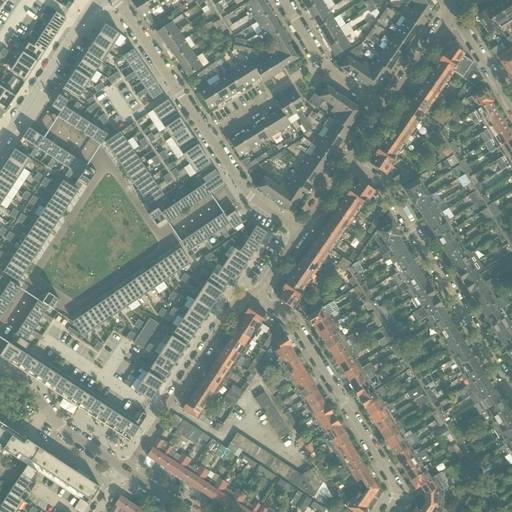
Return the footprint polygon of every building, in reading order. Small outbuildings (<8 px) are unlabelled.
[(151,13),(143,0),(136,0),(132,3),(142,19),(151,13)] [(143,0),(151,13),(160,7),(156,0),(143,0)] [(206,6),(201,10),(204,14),(209,10),(212,8),(207,0),(204,2),(206,6)] [(250,0),(245,4),(251,13),(265,4),(262,0),(250,0)] [(302,0),(302,1),(307,10),(322,1),(321,0),(302,0)] [(323,0),(322,1),(307,10),(313,19),(328,10),(334,6),(330,0),(323,0)] [(370,0),(369,0),(364,3),(365,6),(368,11),(375,6),(370,0)] [(406,6),(411,10),(412,10),(425,19),(434,6),(429,0),(413,0),(412,1),(411,0),(406,4),(406,6)] [(507,0),(505,0),(498,5),(508,22),(510,24),(511,22),(511,6),(507,0)] [(218,3),(214,5),(220,15),(224,13),(218,3)] [(251,13),(256,22),(271,13),(265,4),(251,13)] [(498,5),(488,11),(499,28),(501,31),(510,25),(498,5)] [(365,6),(355,12),(358,17),(368,11),(365,6)] [(499,28),(488,11),(487,9),(477,15),(477,16),(476,18),(476,20),(478,22),(480,21),(481,22),(488,32),(494,28),(495,30),(499,28)] [(313,19),(319,29),(333,19),(328,10),(313,19)] [(411,10),(406,19),(421,29),(427,20),(425,19),(412,10),(411,10)] [(51,20),(50,21),(61,28),(66,19),(63,18),(56,13),(51,20)] [(262,32),(277,23),(271,13),(256,22),(257,23),(262,32)] [(226,16),(222,18),(228,28),(232,26),(226,16)] [(333,19),(319,29),(324,38),(339,29),(339,28),(345,25),(339,16),(333,19)] [(164,27),(156,32),(162,41),(163,42),(178,31),(190,23),(189,22),(185,17),(174,25),(172,22),(164,27)] [(406,19),(399,28),(414,38),(418,32),(419,33),(421,29),(406,19)] [(49,23),(45,30),(55,37),(61,28),(50,21),(49,23)] [(257,23),(251,26),(256,35),(262,32),(257,23)] [(262,32),(268,41),(284,31),(282,28),(280,28),(277,23),(262,32)] [(105,25),(99,34),(114,44),(120,35),(105,25)] [(399,28),(393,37),(408,46),(414,38),(399,28)] [(327,44),(329,48),(345,38),(339,29),(324,38),(328,43),(327,44)] [(40,37),(39,38),(49,45),(55,37),(45,30),(40,37)] [(178,31),(163,42),(165,45),(166,44),(170,50),(184,39),(180,34),(178,31)] [(267,51),(268,54),(286,43),(287,42),(290,41),(284,31),(268,41),(272,48),(267,51)] [(99,34),(93,43),(108,53),(114,44),(99,34)] [(393,37),(387,46),(401,55),(408,46),(393,37)] [(38,40),(33,47),(44,54),(49,45),(39,38),(38,40)] [(345,38),(329,48),(335,57),(351,47),(345,38)] [(170,50),(176,59),(190,49),(184,39),(170,50)] [(493,49),(496,54),(508,47),(504,40),(500,43),(501,44),(493,49)] [(28,43),(22,53),(38,63),(44,54),(33,47),(28,43)] [(93,43),(87,52),(102,62),(108,53),(93,43)] [(286,43),(268,54),(270,57),(274,62),(293,50),(289,45),(288,46),(286,43)] [(351,51),(339,68),(374,92),(382,81),(386,75),(383,73),(385,71),(375,64),(375,63),(372,61),(369,66),(364,62),(361,67),(356,63),(362,54),(361,52),(364,49),(361,45),(351,51)] [(387,46),(381,54),(396,65),(399,62),(398,61),(401,55),(387,46)] [(451,48),(446,55),(483,80),(483,79),(473,63),(463,56),(462,53),(461,52),(462,52),(455,47),(454,48),(454,47),(451,48)] [(511,47),(497,57),(506,71),(511,67),(511,47)] [(176,59),(182,68),(196,58),(190,49),(176,59)] [(133,50),(123,57),(129,65),(139,59),(139,58),(133,50)] [(293,50),(274,62),(280,73),(283,71),(281,69),(298,58),(293,50)] [(84,57),(81,62),(96,72),(102,62),(87,52),(84,57)] [(22,53),(16,62),(32,72),(38,63),(22,53)] [(445,53),(439,61),(454,72),(454,73),(473,86),(483,80),(446,55),(445,53)] [(381,54),(375,63),(375,64),(385,71),(390,74),(396,65),(381,54)] [(270,57),(262,62),(272,78),(280,73),(274,62),(270,57)] [(139,59),(129,65),(133,72),(134,74),(135,74),(145,67),(139,58),(139,59)] [(196,58),(182,68),(188,77),(202,67),(196,58)] [(250,61),(240,68),(250,85),(260,78),(253,67),(250,61)] [(439,61),(433,70),(451,82),(453,78),(451,77),(454,73),(454,72),(439,61)] [(16,62),(10,72),(25,82),(32,72),(16,62)] [(81,62),(75,71),(90,81),(95,84),(101,75),(96,72),(81,62)] [(254,67),(253,67),(260,78),(262,81),(264,83),(272,78),(262,62),(260,63),(254,67)] [(145,67),(135,74),(136,76),(140,82),(140,83),(151,76),(145,67)] [(207,68),(200,73),(202,76),(209,71),(207,68)] [(240,68),(229,74),(240,91),(250,85),(240,68)] [(433,70),(428,78),(443,89),(446,84),(448,86),(451,82),(433,70)] [(69,80),(84,90),(90,81),(75,71),(69,80)] [(229,74),(219,80),(230,97),(240,91),(229,74)] [(151,76),(140,83),(145,89),(146,91),(156,84),(157,84),(151,76)] [(428,78),(422,86),(439,98),(442,95),(440,93),(443,89),(428,78)] [(69,80),(63,89),(78,99),(84,90),(69,80)] [(219,80),(209,87),(220,103),(230,97),(219,80)] [(156,84),(146,91),(147,93),(152,99),(152,100),(162,93),(157,84),(156,84)] [(332,120),(334,122),(348,131),(348,130),(362,110),(326,86),(319,97),(314,94),(308,103),(317,109),(323,101),(333,107),(330,112),(335,115),(332,120)] [(422,86),(416,94),(432,105),(435,101),(437,102),(439,98),(422,86)] [(220,103),(209,87),(199,93),(209,110),(220,103)] [(465,92),(461,89),(456,96),(460,99),(465,92)] [(470,98),(466,100),(470,106),(473,104),(477,111),(491,103),(493,102),(485,89),(476,94),(470,98)] [(6,91),(0,99),(0,108),(5,112),(16,97),(6,91)] [(295,92),(287,98),(296,113),(305,107),(295,92)] [(416,94),(410,104),(427,116),(430,111),(428,110),(432,105),(416,94)] [(52,105),(52,106),(61,111),(62,112),(65,107),(68,101),(59,95),(59,96),(52,105)] [(278,103),(276,104),(278,107),(279,109),(281,108),(287,119),(296,113),(287,98),(278,103)] [(454,99),(450,105),(454,108),(458,102),(454,99)] [(167,100),(152,111),(158,120),(174,109),(167,100)] [(474,125),(481,121),(497,112),(491,103),(477,111),(476,112),(469,117),(474,125)] [(410,104),(403,113),(419,124),(421,120),(424,121),(427,116),(410,104)] [(454,108),(450,105),(445,113),(449,116),(454,108)] [(57,117),(56,118),(57,118),(58,117),(66,122),(67,123),(73,113),(71,111),(65,107),(62,112),(61,111),(60,112),(58,115),(57,117)] [(276,111),(270,114),(281,131),(291,124),(287,119),(281,108),(279,109),(276,111)] [(159,120),(153,124),(159,133),(165,129),(180,118),(174,109),(158,120),(159,120)] [(497,112),(481,121),(484,126),(482,127),(485,131),(502,120),(497,112)] [(73,113),(67,123),(74,128),(75,129),(82,118),(75,114),(73,113)] [(403,113),(397,121),(414,133),(417,130),(415,128),(419,124),(403,113)] [(448,121),(445,125),(448,129),(451,127),(460,121),(453,113),(448,121)] [(270,114),(260,121),(270,137),(281,131),(270,114)] [(443,116),(439,123),(442,125),(443,125),(447,119),(443,116)] [(82,118),(75,129),(83,134),(84,134),(90,124),(82,118)] [(180,118),(165,129),(171,137),(171,138),(186,127),(180,118)] [(306,119),(302,122),(305,127),(310,124),(306,119)] [(485,131),(479,135),(484,144),(508,129),(502,120),(485,131)] [(260,121),(249,127),(260,144),(270,137),(260,121)] [(397,121),(392,129),(407,140),(410,136),(412,137),(414,133),(397,121)] [(302,122),(300,123),(306,133),(313,129),(310,124),(305,127),(302,122)] [(334,122),(328,130),(344,141),(350,132),(350,131),(348,130),(348,131),(334,122)] [(90,124),(84,134),(91,139),(92,140),(99,129),(98,129),(93,125),(90,124)] [(437,124),(431,133),(435,136),(437,134),(441,128),(441,127),(437,124)] [(171,138),(165,142),(171,151),(177,147),(192,136),(186,127),(171,138)] [(249,127),(239,134),(249,151),(260,144),(249,127)] [(29,128),(22,138),(35,147),(37,148),(44,138),(43,138),(39,135),(29,128)] [(99,129),(92,140),(100,145),(101,145),(107,135),(99,129)] [(392,129),(386,138),(403,150),(405,146),(404,145),(407,140),(392,129)] [(484,144),(489,153),(496,149),(511,138),(511,136),(508,129),(484,144)] [(328,130),(322,139),(337,149),(341,143),(342,144),(344,141),(328,130)] [(120,133),(105,143),(111,152),(126,141),(120,132),(120,133)] [(249,151),(239,134),(228,140),(239,157),(249,151)] [(192,136),(177,147),(183,155),(183,156),(198,146),(192,136)] [(44,138),(37,148),(39,150),(45,153),(45,154),(52,143),(44,138),(45,137),(44,137),(44,138)] [(126,141),(111,152),(117,161),(133,150),(138,147),(132,138),(127,142),(126,141)] [(386,138),(380,146),(395,157),(399,152),(400,153),(403,150),(386,138)] [(511,138),(496,149),(498,153),(500,152),(503,157),(511,151),(511,138)] [(322,139),(316,148),(331,158),(337,149),(322,139)] [(452,142),(449,144),(450,147),(453,152),(457,149),(454,144),(452,142)] [(52,143),(45,154),(52,158),(54,159),(61,149),(52,143)] [(198,146),(183,156),(189,164),(189,165),(204,155),(198,146)] [(297,147),(296,148),(306,154),(308,151),(300,146),(297,147)] [(380,146),(374,154),(392,166),(390,164),(395,157),(380,146)] [(447,146),(439,150),(442,154),(444,158),(452,154),(447,146)] [(316,148),(310,157),(325,166),(331,158),(316,148)] [(54,159),(56,161),(63,165),(70,155),(69,154),(61,149),(54,159)] [(15,150),(9,159),(24,169),(30,160),(15,150)] [(133,150),(117,161),(123,170),(124,170),(138,160),(139,159),(133,150)] [(511,151),(503,157),(495,162),(501,171),(507,167),(511,163),(511,151)] [(266,153),(255,160),(258,163),(268,157),(266,153)] [(392,166),(374,154),(375,155),(374,156),(376,157),(370,164),(389,177),(392,173),(388,171),(392,166)] [(442,154),(434,159),(435,159),(437,163),(444,158),(442,154)] [(63,165),(69,169),(71,171),(78,160),(70,155),(63,165)] [(204,155),(189,165),(195,174),(211,164),(204,155)] [(451,167),(457,163),(453,156),(446,159),(447,160),(451,166),(451,167)] [(310,157),(304,165),(319,175),(325,166),(310,157)] [(9,159),(3,168),(18,178),(24,169),(9,159)] [(138,160),(124,170),(129,179),(130,179),(145,169),(139,159),(138,160)] [(252,167),(250,163),(248,159),(242,163),(246,170),(252,167)] [(434,159),(425,164),(427,168),(437,163),(435,159),(434,159)] [(71,171),(73,172),(80,176),(80,177),(80,176),(87,166),(78,160),(71,171)] [(268,160),(259,166),(265,176),(275,170),(268,160)] [(446,169),(451,166),(447,160),(443,163),(446,169)] [(464,160),(459,162),(464,170),(468,167),(464,160)] [(304,165),(298,174),(314,185),(315,182),(315,181),(319,175),(304,165)] [(77,181),(77,182),(82,185),(86,188),(90,183),(96,172),(87,166),(80,176),(80,177),(77,181)] [(451,170),(450,171),(456,180),(465,175),(459,166),(451,170)] [(3,168),(0,172),(0,179),(12,187),(18,178),(3,168)] [(145,169),(130,179),(136,187),(136,188),(151,178),(145,169)] [(407,176),(402,173),(393,179),(393,181),(397,187),(409,179),(407,176)] [(298,174),(292,183),(305,192),(305,193),(307,194),(307,193),(314,185),(298,174)] [(205,183),(204,185),(211,194),(211,195),(225,185),(218,175),(216,176),(205,183)] [(262,180),(258,186),(262,189),(260,191),(287,210),(288,207),(293,210),(303,196),(300,194),(302,191),(305,193),(305,192),(292,183),(289,181),(286,186),(281,182),(278,187),(264,177),(262,180)] [(466,177),(462,179),(466,186),(470,183),(466,177)] [(470,180),(475,187),(479,185),(474,177),(470,180)] [(151,178),(136,188),(142,196),(142,197),(157,187),(151,178)] [(403,189),(409,198),(425,188),(422,183),(424,182),(421,178),(403,189)] [(0,179),(0,192),(6,196),(12,200),(18,191),(12,187),(0,179)] [(63,181),(57,190),(72,200),(78,191),(63,181)] [(354,188),(353,188),(352,189),(368,199),(371,194),(375,197),(377,193),(359,181),(354,188)] [(202,186),(195,190),(202,200),(202,201),(210,195),(211,196),(212,196),(211,195),(211,194),(204,185),(203,185),(202,186)] [(157,187),(142,197),(148,206),(164,196),(157,187)] [(351,188),(346,196),(361,207),(365,202),(365,203),(368,199),(352,189),(351,188)] [(414,206),(416,205),(432,195),(429,191),(428,193),(425,188),(409,198),(414,206)] [(57,191),(51,199),(66,209),(72,200),(57,190),(57,191)] [(189,195),(187,196),(193,206),(194,207),(202,201),(202,200),(195,190),(195,191),(189,195)] [(475,192),(468,196),(473,205),(481,200),(475,192)] [(416,205),(421,214),(439,203),(436,199),(434,200),(432,195),(416,205)] [(486,195),(482,198),(486,204),(490,202),(486,195)] [(185,198),(178,202),(185,212),(194,207),(193,206),(187,196),(186,196),(185,198)] [(346,196),(340,204),(359,218),(363,221),(366,217),(358,211),(361,207),(346,196)] [(51,200),(45,209),(60,218),(60,219),(66,209),(51,199),(51,200)] [(481,200),(473,205),(478,213),(486,209),(481,200)] [(170,208),(176,218),(177,218),(185,212),(178,202),(172,206),(170,208)] [(381,204),(379,207),(382,209),(386,212),(388,211),(383,203),(381,204)] [(421,214),(426,222),(442,213),(439,208),(441,207),(439,203),(421,214)] [(340,204),(334,213),(348,222),(350,223),(354,226),(359,218),(353,214),(340,204)] [(491,204),(487,206),(491,213),(495,211),(491,204)] [(168,209),(161,214),(167,224),(168,224),(177,218),(176,218),(170,208),(168,209)] [(45,209),(39,218),(54,228),(60,219),(60,218),(45,209)] [(153,213),(149,216),(158,230),(159,231),(168,224),(167,224),(161,214),(161,213),(158,209),(153,213)] [(382,209),(378,216),(382,218),(386,212),(382,209)] [(478,213),(478,214),(483,222),(488,220),(492,217),(486,209),(478,213)] [(214,219),(221,229),(221,230),(223,228),(229,224),(226,219),(227,219),(227,218),(223,212),(222,213),(223,214),(219,216),(214,219)] [(227,219),(226,219),(229,224),(233,229),(242,223),(236,213),(235,213),(227,219)] [(334,213),(329,221),(346,233),(349,229),(347,228),(350,223),(334,213)] [(382,222),(374,235),(378,233),(385,245),(397,237),(398,238),(399,237),(395,229),(398,227),(389,213),(388,214),(382,222)] [(426,222),(432,231),(449,220),(447,216),(445,217),(442,213),(426,222)] [(494,218),(499,225),(503,223),(498,215),(494,218)] [(39,218),(33,227),(48,237),(54,228),(39,218)] [(206,225),(212,235),(220,231),(221,230),(221,229),(214,219),(206,225)] [(432,231),(437,239),(453,230),(450,225),(452,223),(449,220),(432,231)] [(329,221),(323,229),(339,240),(342,235),(344,236),(346,233),(329,221)] [(197,231),(204,241),(206,240),(206,239),(212,235),(206,225),(197,231)] [(252,234),(251,235),(260,242),(261,242),(267,233),(266,233),(256,226),(252,234)] [(371,226),(367,232),(370,234),(370,235),(375,228),(371,226)] [(33,227),(27,236),(42,246),(48,237),(33,227)] [(498,228),(494,230),(498,237),(502,235),(498,228)] [(323,229),(316,239),(332,250),(333,248),(335,249),(337,246),(335,245),(339,240),(323,229)] [(437,239),(442,248),(460,237),(457,233),(455,234),(453,230),(437,239)] [(189,236),(189,237),(195,247),(196,247),(203,242),(204,241),(197,231),(189,236)] [(378,233),(374,235),(372,237),(379,249),(385,245),(378,233)] [(249,237),(245,244),(255,250),(255,251),(261,242),(260,242),(251,235),(250,235),(249,237)] [(21,245),(36,255),(42,246),(27,236),(21,245)] [(364,236),(359,242),(363,245),(368,239),(364,236)] [(189,237),(180,242),(183,246),(186,251),(187,253),(196,247),(195,247),(189,237)] [(379,249),(377,250),(383,258),(385,257),(386,257),(403,246),(398,238),(397,237),(385,245),(379,249)] [(442,248),(447,256),(463,246),(460,242),(462,241),(460,237),(442,248)] [(316,239),(310,248),(326,259),(329,254),(331,255),(333,252),(331,251),(332,250),(316,239)] [(359,242),(355,248),(359,251),(363,245),(359,242)] [(239,252),(249,259),(250,259),(255,251),(255,250),(245,244),(239,252)] [(15,254),(30,264),(36,255),(21,245),(15,254)] [(390,259),(393,264),(408,254),(403,246),(386,257),(388,261),(390,259)] [(447,256),(453,265),(470,254),(470,253),(468,250),(466,251),(463,246),(447,256)] [(180,248),(171,254),(181,269),(181,270),(190,263),(180,248)] [(310,248),(304,256),(321,268),(322,268),(327,272),(333,264),(326,259),(310,248)] [(234,249),(228,258),(243,268),(244,268),(250,259),(249,259),(239,252),(234,249)] [(470,254),(453,265),(458,273),(474,263),(478,260),(473,252),(470,253),(470,254)] [(352,253),(348,259),(352,262),(356,255),(352,253)] [(9,263),(24,273),(30,264),(15,254),(9,263)] [(171,255),(162,261),(172,276),(181,270),(181,269),(171,254),(171,255)] [(393,270),(396,274),(413,263),(408,254),(393,264),(396,269),(393,270)] [(304,256),(298,265),(314,275),(318,270),(319,271),(321,268),(304,256)] [(228,258),(222,267),(238,277),(244,268),(243,268),(228,258)] [(342,258),(339,264),(346,269),(350,264),(342,258)] [(458,273),(457,274),(463,284),(479,274),(478,273),(480,271),(484,269),(481,265),(478,260),(474,263),(458,273)] [(162,261),(153,267),(163,282),(172,276),(162,261)] [(357,262),(352,265),(356,272),(358,274),(363,271),(357,262)] [(3,272),(4,273),(18,283),(24,273),(9,263),(3,272)] [(396,274),(392,277),(397,285),(401,282),(403,281),(419,271),(413,263),(396,274)] [(298,265),(293,273),(310,285),(313,281),(311,280),(314,275),(298,265)] [(153,267),(144,273),(154,288),(158,294),(167,288),(163,282),(153,267)] [(222,267),(217,276),(228,283),(227,284),(231,287),(238,277),(222,267)] [(401,282),(397,285),(402,293),(406,291),(424,279),(419,271),(403,281),(401,282)] [(144,273),(135,279),(145,294),(154,288),(144,273)] [(212,273),(207,282),(222,292),(227,284),(228,283),(217,276),(216,276),(212,273)] [(293,273),(287,281),(303,292),(306,287),(308,288),(310,285),(293,273)] [(469,294),(470,293),(486,283),(485,282),(484,283),(482,279),(484,277),(481,273),(479,275),(479,274),(463,284),(469,294)] [(356,284),(352,277),(348,280),(352,286),(356,284)] [(135,279),(126,285),(127,287),(136,300),(145,294),(135,279)] [(424,279),(406,291),(408,294),(411,299),(413,298),(414,297),(416,296),(429,288),(424,279)] [(486,283),(470,293),(475,301),(493,290),(497,288),(491,279),(485,282),(486,283)] [(287,281),(281,289),(282,290),(299,301),(301,297),(300,296),(303,292),(287,281)] [(10,282),(4,291),(14,297),(15,297),(20,289),(20,288),(10,282)] [(206,282),(201,291),(216,301),(222,292),(207,282),(206,282)] [(364,284),(361,287),(365,294),(369,291),(364,284)] [(117,291),(121,297),(127,306),(128,307),(136,300),(127,287),(126,285),(117,291)] [(362,294),(357,286),(352,289),(358,297),(362,294)] [(411,299),(410,300),(416,309),(418,307),(420,306),(420,307),(436,297),(430,287),(429,288),(416,296),(414,297),(413,298),(411,299)] [(299,301),(282,290),(282,291),(283,292),(278,299),(296,312),(299,308),(296,306),(299,301)] [(475,301),(481,310),(496,300),(493,295),(495,294),(493,290),(475,301)] [(0,300),(8,306),(9,306),(15,297),(14,297),(4,291),(0,297),(0,300)] [(38,300),(48,307),(49,307),(53,310),(54,310),(60,300),(49,294),(44,291),(38,300)] [(108,297),(108,298),(118,312),(119,313),(128,307),(127,306),(121,297),(117,291),(108,297)] [(201,291),(195,300),(210,310),(216,301),(201,291)] [(334,292),(327,296),(327,297),(330,300),(336,296),(334,292)] [(496,300),(481,310),(486,318),(504,308),(507,306),(510,304),(507,300),(504,295),(496,300)] [(418,322),(426,317),(442,308),(442,307),(436,297),(420,307),(421,308),(413,314),(418,322)] [(99,304),(109,319),(110,319),(119,313),(118,312),(108,298),(99,304)] [(0,313),(3,315),(9,306),(8,306),(0,300),(0,313)] [(38,300),(32,309),(43,315),(44,314),(48,307),(49,307),(48,307),(38,300)] [(195,300),(189,309),(204,319),(204,320),(210,310),(195,300)] [(371,304),(375,310),(379,308),(375,301),(371,304)] [(367,302),(363,305),(368,311),(371,309),(367,302)] [(90,310),(100,325),(101,325),(110,319),(109,319),(99,304),(96,306),(90,310)] [(308,320),(306,321),(309,327),(311,325),(311,326),(313,325),(328,315),(329,315),(334,312),(328,304),(324,307),(319,310),(315,312),(313,314),(306,318),(308,320)] [(315,304),(309,308),(310,309),(313,314),(315,312),(319,310),(315,304)] [(245,313),(245,314),(262,325),(262,324),(261,323),(262,321),(264,322),(267,317),(250,305),(249,308),(247,307),(244,312),(245,313)] [(309,308),(303,312),(306,318),(313,314),(310,309),(309,308)] [(375,310),(380,319),(384,316),(379,308),(375,310)] [(427,323),(429,327),(447,316),(442,308),(426,317),(429,322),(427,323)] [(486,318),(491,327),(507,317),(504,312),(506,311),(504,308),(486,318)] [(32,309),(27,318),(37,324),(41,318),(43,316),(43,315),(32,309)] [(189,310),(183,319),(198,328),(198,329),(204,320),(204,319),(189,309),(189,310)] [(82,316),(81,316),(91,331),(92,331),(101,325),(100,325),(90,310),(82,316)] [(247,315),(242,323),(258,334),(261,330),(259,329),(262,325),(245,314),(247,315)] [(313,325),(318,333),(335,322),(333,319),(332,320),(329,315),(311,326),(312,326),(313,325)] [(81,316),(72,322),(82,337),(83,337),(92,331),(91,331),(81,316)] [(380,319),(386,327),(390,325),(384,316),(380,319)] [(433,329),(436,334),(452,325),(447,316),(429,327),(431,331),(433,329)] [(491,327),(497,335),(511,325),(511,320),(510,322),(507,317),(491,327)] [(21,326),(31,333),(33,331),(37,325),(37,324),(27,318),(21,326)] [(377,318),(373,321),(378,327),(381,325),(377,318)] [(177,328),(192,338),(198,329),(198,328),(183,319),(177,328)] [(318,333),(323,341),(339,331),(336,327),(338,326),(335,322),(318,333)] [(242,323),(236,331),(251,341),(254,336),(256,337),(258,334),(242,323)] [(278,323),(272,331),(278,336),(286,331),(284,328),(278,323)] [(437,340),(440,344),(457,333),(452,325),(436,334),(439,339),(437,340)] [(511,325),(497,335),(502,344),(511,337),(511,325)] [(21,326),(15,335),(17,336),(18,337),(26,342),(30,335),(31,333),(21,326)] [(383,327),(379,329),(379,330),(384,337),(388,335),(383,327)] [(391,327),(387,330),(391,336),(392,338),(396,336),(395,334),(391,327)] [(171,337),(186,347),(192,338),(177,328),(171,337)] [(270,336),(267,340),(271,342),(273,339),(278,336),(272,331),(269,329),(266,333),(270,336)] [(236,331),(231,339),(248,350),(250,346),(249,345),(251,341),(236,331)] [(323,341),(328,349),(345,338),(343,335),(342,336),(339,331),(323,341)] [(444,347),(447,351),(463,342),(457,333),(440,344),(442,348),(444,347)] [(345,338),(328,349),(333,357),(349,347),(349,348),(356,343),(357,343),(352,334),(351,334),(345,338)] [(1,357),(10,364),(13,361),(89,410),(87,413),(86,414),(87,414),(95,419),(96,419),(104,424),(104,425),(112,430),(113,431),(113,430),(121,436),(129,441),(130,442),(141,425),(147,416),(143,413),(142,413),(137,422),(136,422),(31,353),(26,350),(29,345),(26,342),(18,337),(17,336),(13,341),(12,340),(10,344),(9,344),(9,343),(8,344),(9,344),(9,345),(1,357)] [(165,346),(180,356),(186,347),(171,337),(165,346)] [(273,352),(278,359),(292,351),(289,347),(291,346),(289,343),(291,342),(287,337),(286,338),(285,337),(276,343),(280,349),(273,352)] [(511,337),(511,338),(502,344),(507,352),(511,349),(511,337)] [(231,339),(226,347),(241,356),(244,352),(245,353),(248,350),(231,339)] [(271,342),(267,340),(263,346),(267,348),(271,342)] [(448,357),(450,361),(468,350),(463,342),(447,351),(450,356),(448,357)] [(349,347),(333,357),(338,365),(355,354),(356,355),(361,352),(356,343),(349,348),(349,347)] [(392,346),(390,347),(394,354),(398,351),(394,345),(392,346)] [(159,355),(174,365),(180,356),(165,346),(159,355)] [(226,347),(221,354),(236,364),(237,365),(240,367),(246,359),(241,356),(226,347)] [(450,361),(446,363),(452,372),(453,371),(473,359),(468,350),(450,361)] [(279,364),(281,368),(297,359),(292,351),(278,359),(274,362),(277,365),(279,364)] [(221,354),(215,362),(231,372),(233,368),(235,369),(237,365),(236,364),(221,354)] [(338,365),(343,373),(359,363),(356,359),(358,358),(356,355),(355,354),(338,365)] [(153,364),(168,374),(174,365),(159,355),(153,364)] [(257,355),(252,364),(255,366),(261,358),(257,355)] [(404,357),(408,363),(412,361),(408,355),(404,357)] [(284,378),(302,367),(297,359),(281,368),(284,373),(282,374),(284,378)] [(473,359),(453,371),(458,380),(461,378),(478,367),(473,359)] [(259,365),(256,369),(262,378),(266,376),(262,370),(269,365),(266,360),(259,365)] [(403,360),(399,362),(404,370),(408,367),(403,360)] [(412,361),(408,363),(412,370),(416,368),(412,361)] [(215,362),(210,370),(227,381),(230,378),(231,375),(229,374),(231,372),(215,362)] [(343,373),(348,381),(371,367),(369,364),(362,368),(359,363),(343,373)] [(147,373),(162,383),(168,374),(153,364),(147,373)] [(252,364),(247,371),(251,373),(250,374),(254,376),(256,373),(253,369),(255,366),(252,364)] [(289,381),(291,384),(307,375),(302,367),(284,378),(287,382),(289,381)] [(371,367),(348,381),(353,389),(370,379),(375,376),(372,372),(374,371),(371,367)] [(465,380),(468,385),(484,375),(478,367),(461,378),(463,382),(465,380)] [(210,370),(205,378),(220,388),(223,384),(225,385),(227,381),(210,370)] [(409,370),(406,372),(411,380),(414,378),(409,370)] [(415,374),(419,380),(423,378),(419,371),(415,374)] [(141,382),(156,392),(156,393),(162,383),(147,373),(141,382)] [(292,390),(294,394),(312,383),(307,375),(291,384),(294,389),(292,390)] [(463,388),(468,397),(489,384),(484,375),(468,385),(463,388)] [(353,389),(352,390),(358,398),(358,399),(374,390),(373,389),(375,388),(380,384),(375,376),(370,379),(353,389)] [(205,378),(200,386),(217,397),(219,394),(217,393),(220,388),(205,378)] [(423,378),(419,380),(423,387),(427,384),(423,378)] [(415,379),(411,382),(416,389),(419,386),(415,379)] [(135,391),(135,392),(150,402),(156,393),(156,392),(141,382),(135,391)] [(244,383),(240,390),(243,392),(244,392),(248,386),(245,384),(244,383)] [(299,397),(301,400),(317,391),(312,383),(294,394),(297,398),(299,397)] [(468,397),(474,405),(479,402),(494,392),(489,384),(468,397)] [(233,385),(227,393),(238,400),(244,392),(243,392),(240,390),(233,385)] [(200,386),(195,394),(210,404),(213,406),(218,398),(217,397),(200,386)] [(416,389),(407,394),(412,401),(412,402),(414,400),(422,395),(421,393),(422,390),(419,386),(416,389)] [(374,390),(358,399),(359,400),(365,409),(381,399),(381,398),(387,394),(384,390),(382,387),(375,391),(374,390)] [(425,391),(429,397),(433,395),(430,388),(425,391)] [(302,406),(304,410),(322,399),(317,391),(301,400),(304,405),(302,406)] [(254,399),(257,404),(267,397),(264,392),(254,399)] [(474,405),(473,405),(479,414),(480,413),(499,401),(494,392),(479,402),(474,405)] [(227,393),(222,401),(233,408),(238,400),(227,393)] [(188,401),(206,413),(209,410),(207,408),(210,404),(195,394),(190,402),(188,401)] [(422,395),(414,400),(419,408),(429,402),(426,396),(423,396),(422,395)] [(433,395),(429,397),(433,404),(438,401),(433,395)] [(257,404),(260,409),(270,402),(267,397),(257,404)] [(309,413),(311,416),(327,407),(322,399),(304,410),(307,414),(309,413)] [(365,409),(370,417),(388,406),(385,402),(383,403),(381,399),(365,409)] [(206,413),(188,401),(186,400),(182,405),(184,406),(182,409),(208,426),(211,422),(205,418),(208,414),(206,413)] [(485,422),(489,419),(505,409),(499,401),(480,413),(485,422)] [(260,409),(263,414),(273,407),(270,402),(260,409)] [(282,402),(278,404),(282,411),(286,408),(282,402)] [(388,406),(370,417),(375,425),(391,415),(396,411),(391,403),(388,406)] [(317,425),(317,426),(333,416),(327,406),(327,407),(311,416),(312,417),(313,417),(315,421),(313,422),(315,426),(317,425)] [(436,408),(440,414),(444,412),(440,406),(436,408)] [(263,414),(266,419),(277,413),(273,407),(263,414)] [(490,425),(492,429),(510,418),(505,409),(489,419),(492,424),(490,425)] [(444,412),(440,414),(444,421),(448,419),(444,412)] [(266,419),(270,424),(280,418),(277,413),(266,419)] [(171,419),(168,423),(177,429),(180,425),(183,421),(174,415),(171,419)] [(375,425),(380,433),(398,422),(395,418),(393,419),(391,415),(375,425)] [(323,435),(323,436),(339,426),(333,416),(317,426),(318,427),(317,428),(319,432),(321,431),(324,435),(323,435)] [(270,424),(273,429),(283,423),(280,418),(270,424)] [(292,418),(288,420),(292,427),(296,425),(292,418)] [(498,437),(500,436),(511,428),(511,421),(510,418),(492,429),(498,437)] [(177,429),(175,432),(180,435),(185,439),(185,438),(193,427),(183,420),(183,421),(180,425),(177,429)] [(380,433),(385,441),(401,431),(406,428),(401,420),(398,422),(380,433)] [(30,442),(0,422),(0,447),(7,452),(24,463),(27,466),(30,461),(32,458),(36,451),(36,448),(35,448),(36,446),(30,442)] [(273,429),(276,434),(286,428),(283,423),(273,429)] [(324,441),(326,445),(344,434),(339,426),(323,436),(326,440),(324,441)] [(193,427),(185,438),(188,440),(192,443),(186,452),(189,454),(195,445),(199,438),(202,433),(193,427)] [(443,428),(440,430),(442,433),(444,437),(445,436),(450,434),(447,430),(445,427),(443,428)] [(286,428),(276,434),(279,439),(289,433),(286,428)] [(298,428),(294,430),(298,437),(302,434),(298,428)] [(501,442),(503,446),(511,440),(511,428),(500,436),(503,441),(501,442)] [(455,429),(450,431),(455,438),(459,436),(455,429)] [(385,441),(390,449),(408,438),(412,435),(409,432),(403,435),(401,431),(385,441)] [(202,433),(199,438),(208,444),(211,439),(202,433)] [(237,433),(230,443),(233,445),(235,446),(236,447),(242,437),(237,433)] [(330,448),(333,452),(349,442),(344,434),(326,445),(329,449),(330,448)] [(450,434),(445,436),(450,443),(454,441),(450,434)] [(303,436),(299,439),(304,445),(307,443),(303,436)] [(242,437),(236,447),(240,450),(247,440),(242,437)] [(390,449),(395,457),(411,447),(408,443),(410,441),(408,438),(390,449)] [(158,439),(147,456),(156,462),(168,445),(168,444),(163,441),(163,442),(158,439)] [(208,444),(203,451),(208,454),(212,457),(214,454),(220,445),(211,439),(208,444)] [(247,440),(240,450),(242,451),(245,453),(252,443),(247,440)] [(503,446),(499,448),(501,452),(503,451),(506,455),(509,454),(510,453),(511,451),(511,440),(503,446)] [(334,457),(336,461),(354,450),(349,442),(333,452),(336,456),(334,457)] [(220,445),(214,454),(214,455),(223,461),(233,445),(230,443),(226,449),(221,445),(220,445)] [(252,443),(245,453),(250,456),(257,446),(252,443)] [(304,447),(309,455),(314,452),(311,447),(312,446),(311,443),(304,447)] [(156,462),(165,469),(175,453),(171,450),(173,448),(168,445),(156,462)] [(36,448),(36,451),(32,458),(30,461),(27,466),(21,475),(31,482),(37,472),(35,471),(37,466),(44,470),(82,496),(91,502),(100,488),(36,446),(35,448),(36,448)] [(257,446),(250,456),(255,459),(262,449),(257,446)] [(465,446),(461,448),(465,455),(469,453),(465,446)] [(395,457),(400,465),(418,454),(415,450),(413,451),(411,447),(395,457)] [(262,449),(255,459),(260,463),(267,453),(262,449)] [(340,464),(343,468),(359,458),(354,450),(336,461),(338,465),(340,464)] [(400,465),(405,473),(421,463),(428,459),(423,451),(418,454),(400,465)] [(165,469),(174,475),(186,457),(182,454),(180,456),(175,453),(165,469)] [(267,453),(260,463),(265,466),(271,456),(267,453)] [(314,453),(310,456),(313,461),(318,459),(314,453)] [(208,454),(200,466),(204,469),(212,457),(208,454)] [(240,460),(247,464),(250,460),(243,455),(240,460)] [(271,456),(265,466),(270,469),(276,459),(271,456)] [(174,475),(184,481),(192,468),(188,465),(191,460),(186,457),(174,475)] [(344,473),(339,476),(342,480),(347,478),(346,477),(364,466),(359,458),(343,468),(346,472),(344,473)] [(465,458),(459,462),(464,471),(470,467),(465,458)] [(276,459),(270,469),(274,472),(281,462),(276,459)] [(250,460),(247,464),(254,469),(257,464),(250,460)] [(281,462),(274,472),(279,476),(286,465),(281,462)] [(315,465),(319,472),(323,469),(319,462),(315,465)] [(405,473),(410,481),(428,470),(426,466),(424,468),(421,463),(405,473)] [(476,463),(472,465),(476,472),(480,469),(476,463)] [(184,481),(193,487),(204,469),(200,466),(198,468),(194,465),(192,468),(184,481)] [(286,465),(279,476),(284,479),(291,469),(286,465)] [(351,474),(346,477),(347,478),(350,476),(351,475),(356,482),(360,480),(366,489),(374,484),(364,466),(351,474)] [(262,467),(259,473),(265,476),(269,471),(262,467)] [(301,475),(294,485),(313,498),(315,494),(323,482),(314,468),(302,476),(301,475)] [(193,487),(202,493),(211,479),(207,476),(209,472),(204,469),(193,487)] [(291,469),(284,479),(289,482),(296,472),(291,469)] [(428,470),(410,481),(415,489),(420,487),(431,480),(431,479),(429,477),(428,475),(430,474),(428,470)] [(269,471),(265,476),(272,480),(275,475),(269,471)] [(296,472),(289,482),(290,483),(294,485),(301,475),(296,472)] [(431,480),(420,487),(425,494),(425,495),(434,495),(434,493),(443,493),(443,489),(445,489),(448,487),(445,482),(446,481),(441,473),(436,477),(431,480)] [(478,475),(483,482),(486,480),(482,473),(478,475)] [(15,483),(26,490),(31,482),(21,475),(15,483)] [(475,475),(470,478),(475,486),(480,483),(475,475)] [(202,493),(211,499),(223,481),(218,478),(215,482),(211,479),(202,493)] [(279,479),(276,484),(284,489),(287,484),(279,479)] [(211,499),(220,505),(229,491),(225,489),(228,484),(223,481),(211,499)] [(323,482),(315,494),(324,499),(329,502),(332,497),(323,482)] [(484,484),(488,491),(492,488),(487,482),(484,484)] [(10,492),(20,498),(26,490),(15,483),(10,492)] [(334,485),(330,487),(332,491),(339,487),(336,483),(334,485)] [(287,484),(284,489),(286,490),(289,492),(292,487),(289,485),(287,484)] [(351,498),(351,499),(366,509),(365,508),(378,489),(374,484),(366,489),(362,495),(358,492),(353,499),(351,498)] [(220,505),(230,511),(241,493),(236,490),(233,494),(229,491),(220,505)] [(298,491),(294,497),(296,499),(298,500),(302,494),(300,492),(298,491)] [(4,501),(18,510),(24,502),(24,501),(20,498),(10,492),(4,501)] [(241,493),(230,511),(231,511),(241,511),(244,509),(248,503),(244,500),(246,496),(241,493)] [(425,503),(424,504),(434,504),(434,506),(443,506),(443,493),(434,493),(434,495),(425,495),(425,503)] [(495,493),(490,495),(495,502),(499,500),(495,493)] [(315,494),(313,498),(315,499),(321,503),(324,499),(315,494)] [(122,511),(124,511),(130,502),(120,496),(109,511),(122,511)] [(294,497),(289,504),(292,505),(294,507),(298,500),(296,499),(294,497)] [(306,497),(303,503),(305,505),(308,507),(312,501),(309,499),(306,497)] [(469,497),(464,503),(469,506),(473,499),(469,497)] [(366,509),(351,499),(348,503),(347,502),(344,506),(352,511),(366,511),(367,511),(366,510),(366,509)] [(80,500),(74,509),(78,511),(84,511),(88,506),(80,500)] [(267,500),(258,511),(272,511),(273,510),(269,508),(272,504),(267,500)] [(499,500),(495,502),(499,509),(503,507),(499,500)] [(0,511),(1,511),(16,511),(18,510),(4,501),(0,506),(0,511)] [(136,511),(139,509),(130,502),(124,511),(122,511),(136,511)] [(244,509),(241,511),(255,511),(260,505),(255,502),(252,506),(248,503),(244,509)] [(313,502),(310,507),(317,511),(320,506),(318,505),(313,502)] [(303,503),(299,509),(301,511),(302,511),(304,511),(308,507),(305,505),(303,503)]
